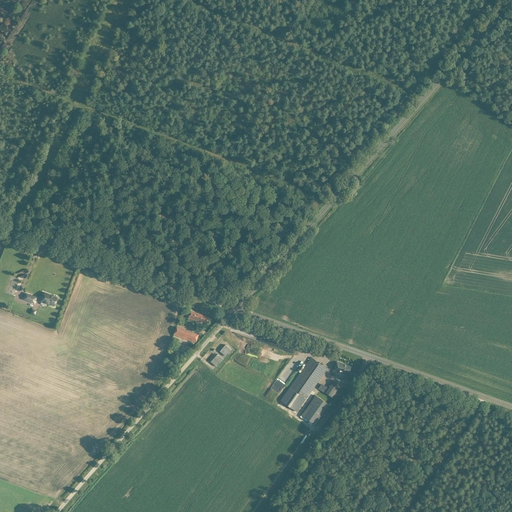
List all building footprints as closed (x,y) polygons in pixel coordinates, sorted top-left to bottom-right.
[(51,295),(43,292),(41,299),(40,301),(48,304),(54,306),(57,298),(51,296),(51,295)] [(25,293),(23,299),(34,304),(36,297),(25,293)] [(191,311),(189,318),(201,322),(201,321),(208,323),(210,317),(191,311)] [(199,334),(176,327),(173,335),(196,343),(199,334)] [(232,350),(226,345),(220,351),(226,356),(232,350)] [(217,367),(224,359),(217,354),(211,362),(217,367)] [(297,412),(320,379),(327,369),(311,357),(281,401),(297,412)] [(337,361),(334,370),(342,373),(343,373),(348,375),(351,367),(344,364),(337,361)] [(335,381),(332,385),(326,393),(334,399),(343,386),(335,381)] [(316,395),(302,415),(315,424),(329,405),(316,395)]
